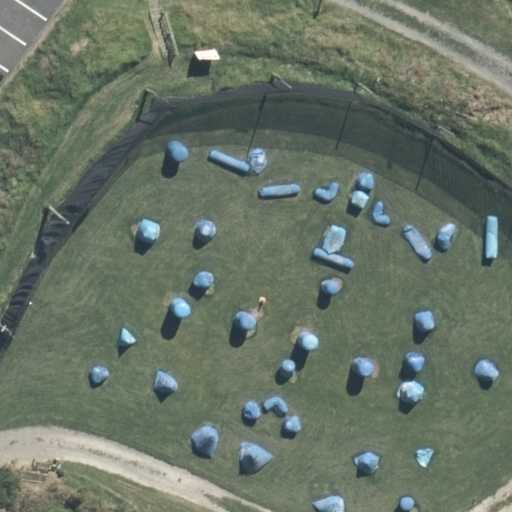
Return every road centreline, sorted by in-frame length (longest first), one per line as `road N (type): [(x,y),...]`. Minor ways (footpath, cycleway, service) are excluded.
road 1 (track): [(240,511),(84,446),(38,441),(0,452)]
road 2 (track): [(369,0),(511,80)]
